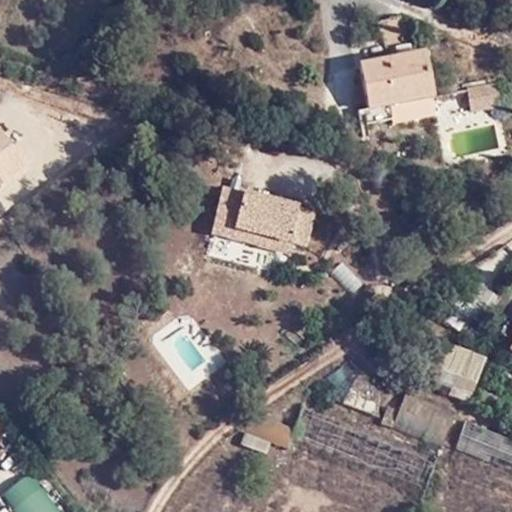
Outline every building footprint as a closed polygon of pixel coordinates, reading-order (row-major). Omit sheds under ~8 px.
[(374,26),(383,56),(407,51),(398,19),(374,26)] [(357,69),(365,114),(388,109),(430,102),(423,57),(357,69)] [(493,87),(464,91),(467,112),(496,109),(493,87)] [(433,116),(430,102),(388,109),(391,123),(433,116)] [(256,236),(288,245),(306,250),(315,215),(243,196),(228,243),(254,249),(256,236)] [(286,258),(288,245),(256,236),(254,249),(286,258)] [(473,305),(449,289),(433,315),(458,330),(473,305)] [(342,405),(379,421),(379,394),(360,374),(342,405)] [(398,409),(388,405),(380,421),(441,446),(455,410),(407,390),(398,409)] [(293,427),(258,413),(241,428),(286,445),(293,427)]
